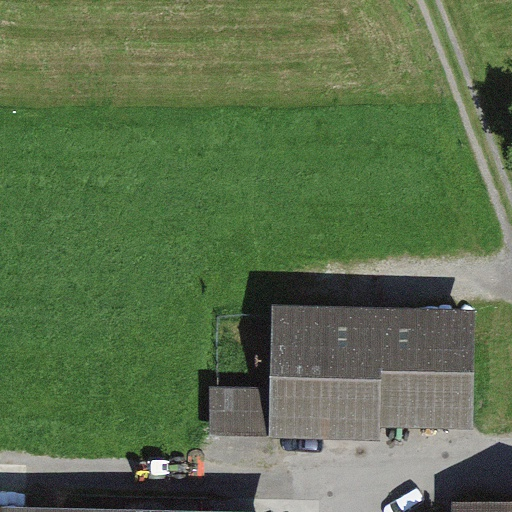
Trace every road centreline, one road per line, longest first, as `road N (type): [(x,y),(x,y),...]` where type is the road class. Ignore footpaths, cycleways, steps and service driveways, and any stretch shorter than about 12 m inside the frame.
road 1 (track): [(424,0),(511,223)]
road 2 (track): [(375,511),(379,501),(439,468),(511,459)]
